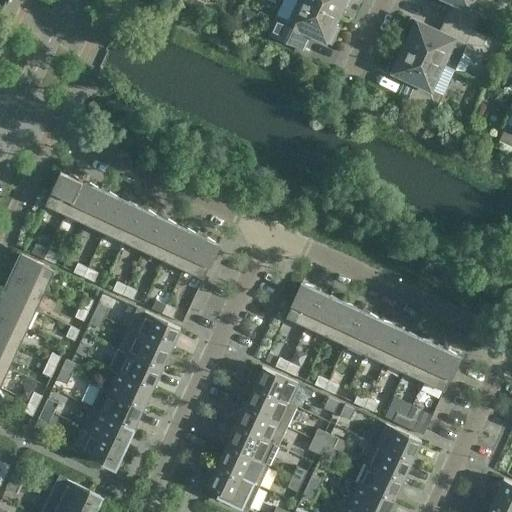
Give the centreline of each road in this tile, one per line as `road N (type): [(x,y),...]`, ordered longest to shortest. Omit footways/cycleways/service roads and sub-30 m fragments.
road 1 (residential): [(140,511),(269,236)]
road 2 (residential): [(269,236),(16,113)]
road 3 (residential): [(510,347),(269,236)]
road 4 (residential): [(433,511),(510,347)]
road 5 (unclassified): [(16,113),(70,0)]
